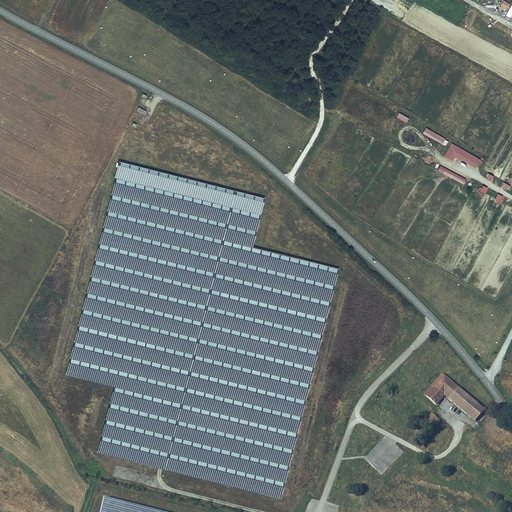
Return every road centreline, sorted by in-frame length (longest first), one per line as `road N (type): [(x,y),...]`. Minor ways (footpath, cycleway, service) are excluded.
road 1 (tertiary): [(0,11),(183,104),(259,158),(428,313),(511,416)]
road 2 (unknown): [(351,416),(430,457),(445,453),(470,420)]
